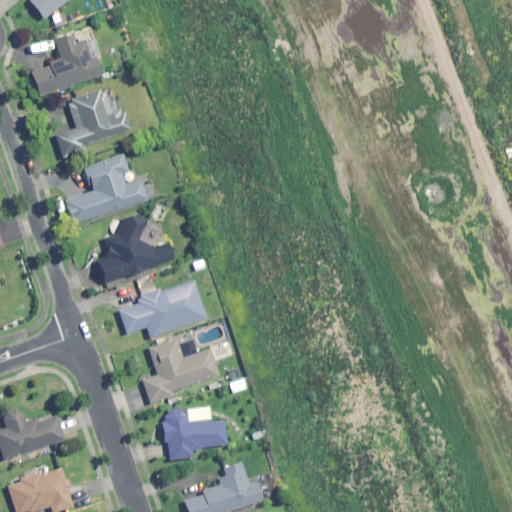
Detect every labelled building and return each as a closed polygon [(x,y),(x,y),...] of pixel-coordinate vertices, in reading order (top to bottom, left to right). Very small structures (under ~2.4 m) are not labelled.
[(27,0),(43,20),(68,0),(27,0)] [(47,62),(48,65),(29,71),(37,96),(101,75),(95,57),(90,59),(84,40),(75,43),(72,33),(53,39),(59,58),(47,62)] [(67,104),(75,128),(54,135),(62,158),(85,151),(84,146),(131,130),(125,112),(121,114),(119,109),(112,112),(105,92),(100,93),(99,89),(70,99),(71,102),(67,104)] [(94,189),(95,190),(77,196),(64,200),(72,225),(148,199),(141,180),(126,186),(122,174),(129,172),(122,153),(81,168),(88,186),(90,186),(92,190),(94,189)] [(168,241),(153,246),(139,239),(138,237),(148,218),(136,213),(124,217),(116,233),(102,237),(105,246),(107,247),(103,255),(104,256),(96,258),(104,282),(128,274),(129,275),(143,271),(142,269),(154,265),(154,266),(163,264),(162,262),(174,259),(168,241)] [(137,303),(117,309),(125,334),(145,327),(148,337),(207,318),(195,280),(160,291),(159,288),(139,294),(140,298),(136,299),(137,303)] [(147,347),(156,374),(141,379),(149,403),(173,395),(171,391),(219,375),(210,348),(182,357),(176,337),(147,347)] [(245,390),(242,380),(228,385),(232,394),(245,390)] [(25,420),(22,412),(14,408),(5,411),(2,419),(5,427),(0,428),(0,452),(2,460),(64,439),(56,415),(38,421),(36,417),(25,420)] [(188,421),(187,414),(179,408),(169,410),(164,417),(164,421),(161,421),(163,442),(166,442),(169,460),(192,457),(191,451),(201,450),(201,447),(227,444),(224,420),(212,422),(212,418),(188,421)] [(201,491),(202,495),(184,501),(187,511),(226,511),(263,500),(257,482),(249,485),(241,462),(221,468),(224,476),(216,478),(218,485),(201,491)] [(19,481),(6,486),(15,511),(22,511),(26,511),(31,511),(49,506),(50,511),(54,511),(72,506),(66,487),(69,486),(66,478),(65,479),(61,467),(40,474),(39,471),(18,478),(19,481)]
